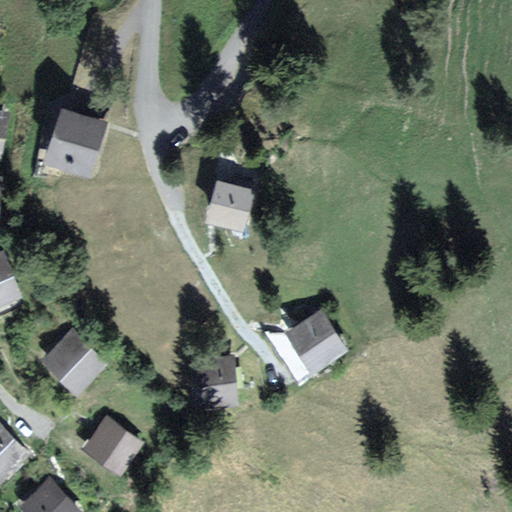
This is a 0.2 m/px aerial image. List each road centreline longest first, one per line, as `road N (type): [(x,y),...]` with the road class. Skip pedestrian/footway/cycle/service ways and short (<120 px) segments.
road 1 (track): [(260,0),(170,139),(154,150),(139,142),(137,118),(153,0)]
road 2 (track): [(154,150),(167,198),(249,328)]
